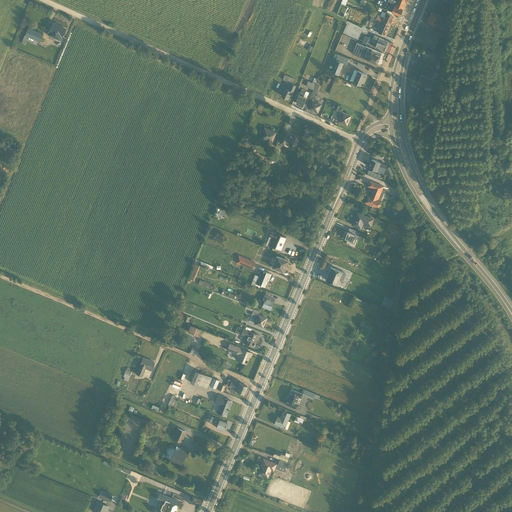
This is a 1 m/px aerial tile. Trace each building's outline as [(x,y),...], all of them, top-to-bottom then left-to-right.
[(388,0),(386,5),(393,8),(392,12),(394,13),(400,15),(405,2),(406,3),(407,0),(388,0)] [(449,10),(452,4),(443,0),(442,0),(438,11),(432,9),(429,10),(426,17),(428,18),(427,21),(442,28),(440,33),(441,34),(441,35),(445,37),(447,33),(444,32),(445,30),(447,25),(446,25),(447,23),(448,16),(446,16),(448,10),(449,10)] [(394,16),(393,16),(394,13),(392,12),(387,10),(386,13),(382,11),(380,16),(378,15),(377,16),(371,13),(370,16),(380,20),(390,25),(394,16)] [(366,20),(364,25),(370,27),(373,19),(370,18),(369,21),(366,20)] [(385,35),(390,25),(380,20),(376,29),(379,30),(378,32),(385,35)] [(49,31),(47,35),(60,41),(65,29),(59,26),(60,25),(52,22),(48,31),(49,31)] [(42,34),(27,27),(24,33),(25,34),(21,43),(25,45),(28,37),(39,42),(42,34)] [(441,35),(441,34),(440,33),(430,29),(424,45),(434,49),(441,35)] [(365,36),(362,43),(366,45),(366,44),(386,52),(390,42),(374,36),(372,39),(365,36)] [(380,56),(381,53),(357,43),(353,54),(377,64),(380,56)] [(342,76),(349,59),(338,54),(337,55),(335,53),(329,67),(332,69),(331,72),(332,72),(342,76)] [(436,69),(425,64),(418,82),(422,84),(422,85),(426,86),(424,89),(429,91),(433,89),(435,90),(438,81),(436,80),(439,73),(435,71),(436,69)] [(366,74),(354,69),(350,80),(353,82),(362,86),(364,83),(362,82),(366,74)] [(294,79),(285,75),(283,80),(288,82),(281,96),(288,99),(290,95),(291,96),(296,86),(292,84),(294,79)] [(314,78),(312,83),(308,81),(306,86),(313,90),(316,82),(317,79),(314,78)] [(319,83),(316,82),(313,90),(309,99),(312,100),(308,108),(318,113),(323,101),(319,100),(320,97),(315,95),(319,85),(318,85),(319,83)] [(306,91),(302,89),(297,99),(298,99),(297,103),(302,106),(309,92),(306,91)] [(339,122),(347,125),(351,116),(341,111),(338,117),(340,118),(339,122)] [(269,148),(275,132),(264,128),(257,144),(269,148)] [(289,144),(288,147),(292,149),(298,136),(294,134),(293,136),(289,134),(289,132),(285,131),(279,144),(284,146),(285,143),(289,144)] [(256,149),(252,147),(250,154),(268,161),(269,158),(265,157),(254,152),(256,149)] [(276,152),(273,150),(269,158),(268,161),(275,164),(277,160),(273,158),(276,152)] [(383,173),(386,165),(372,159),(368,167),(383,173)] [(381,175),(368,170),(367,174),(379,179),(381,175)] [(395,191),(370,181),(368,186),(374,188),(370,196),(369,196),(366,203),(372,206),(371,209),(376,211),(377,208),(378,208),(380,203),(385,192),(393,196),(395,191)] [(220,208),(217,213),(228,218),(230,212),(220,208)] [(371,226),(374,219),(357,212),(352,225),(361,228),(363,223),(371,226)] [(349,245),(355,247),(360,236),(353,233),(354,230),(349,228),(347,232),(345,231),(342,237),(347,239),(346,243),(349,244),(349,245)] [(285,237),(271,231),(266,244),(280,250),(285,237)] [(254,261),(238,255),(235,263),(251,269),(254,261)] [(275,259),(272,257),(269,263),(272,264),(271,267),(283,272),(288,260),(276,256),(275,259)] [(199,266),(195,264),(189,279),(193,280),(199,266)] [(345,273),(330,267),(328,271),(329,271),(328,274),(327,274),(325,280),(336,285),(338,280),(342,281),(345,273)] [(256,279),(254,283),(264,287),(267,281),(268,281),(271,274),(261,270),(257,279),(256,279)] [(202,279),(200,278),(198,284),(209,288),(211,284),(202,281),(202,279)] [(270,309),(274,299),(271,297),(272,294),(266,291),(265,295),(264,294),(261,301),(257,299),(256,303),(270,309)] [(229,292),(228,296),(244,303),(245,299),(229,292)] [(356,301),(368,306),(370,301),(358,297),(356,301)] [(259,311),(253,308),(250,315),(254,317),(253,320),(255,321),(254,323),(262,327),(266,318),(258,314),(259,311)] [(245,325),(240,323),(239,327),(238,327),(236,333),(240,335),(244,337),(242,341),(253,346),(256,339),(257,339),(259,335),(243,329),(245,325)] [(187,332),(199,337),(202,330),(190,325),(187,332)] [(246,363),(249,356),(250,357),(252,353),(229,343),(226,350),(237,354),(235,359),(246,363)] [(378,352),(376,349),(365,359),(368,362),(378,352)] [(155,362),(143,357),(136,373),(142,376),(145,368),(151,371),(155,362)] [(224,360),(221,366),(229,369),(231,363),(224,360)] [(127,381),(131,371),(129,370),(130,368),(127,367),(122,378),(127,381)] [(211,377),(195,371),(190,382),(207,389),(211,377)] [(218,380),(213,378),(210,386),(215,388),(218,380)] [(228,379),(226,382),(245,390),(247,386),(239,383),(238,383),(228,379)] [(226,382),(225,386),(228,388),(228,387),(230,388),(229,391),(235,393),(235,391),(243,394),(245,390),(226,382)] [(302,394),(291,389),(285,404),(296,409),(298,404),(296,403),(298,397),(300,398),(302,394)] [(304,389),(302,394),(313,398),(315,394),(304,389)] [(226,416),(229,409),(228,409),(231,401),(217,395),(214,403),(218,405),(216,412),(226,416)] [(171,396),(167,407),(170,408),(171,406),(173,407),(177,399),(174,397),(171,396)] [(277,416),(274,424),(287,429),(290,422),(288,421),(290,414),(282,410),(279,417),(277,416)] [(220,428),(224,429),(226,425),(225,425),(226,422),(227,423),(227,422),(211,416),(208,415),(206,419),(217,424),(215,427),(220,429),(220,428)] [(300,415),(299,418),(295,416),(293,421),(303,425),(307,418),(300,415)] [(186,432),(177,428),(172,438),(181,442),(186,432)] [(350,452),(353,442),(347,440),(344,451),(350,452)] [(174,448),(174,449),(172,448),(171,448),(170,448),(168,449),(167,451),(168,453),(168,454),(167,456),(168,457),(180,463),(184,454),(186,455),(188,451),(176,446),(175,448),(174,448)] [(277,463),(263,458),(260,465),(261,465),(258,473),(267,477),(270,470),(273,472),(277,463)] [(98,497),(110,500),(112,493),(100,490),(98,497)] [(174,511),(176,509),(175,508),(176,506),(177,507),(178,506),(179,505),(180,504),(179,502),(180,501),(176,500),(171,498),(159,493),(156,499),(160,500),(158,505),(159,505),(158,508),(155,507),(153,511),(174,511)] [(104,511),(107,506),(97,502),(93,511),(96,511),(104,511)]
